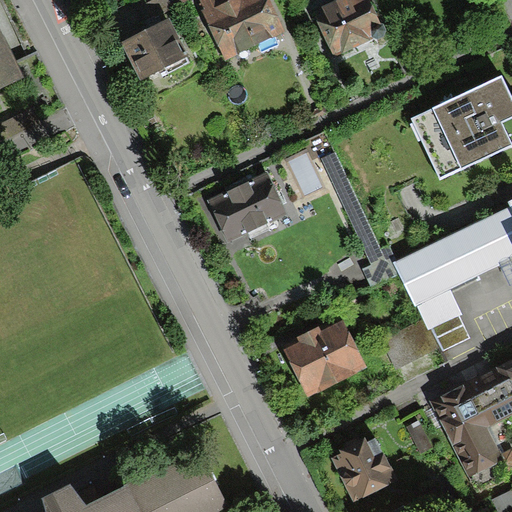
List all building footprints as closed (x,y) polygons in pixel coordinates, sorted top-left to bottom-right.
[(213,0),(207,3),(237,71),(289,48),(279,25),(297,18),(288,0),(213,0)] [(386,57),(363,10),(314,34),(337,81),(386,57)] [(182,17),(130,44),(154,91),(207,64),(182,17)] [(0,93),(19,85),(28,102),(59,87),(39,46),(15,57),(0,25),(0,93)] [(511,142),(511,96),(503,76),(412,117),(438,175),(511,142)] [(30,110),(0,125),(0,127),(8,142),(39,126),(30,110)] [(264,179),(207,207),(229,252),(286,224),(264,179)] [(455,300),(511,270),(511,209),(391,272),(430,346),(468,326),(455,300)] [(341,332),(283,364),(307,408),(365,376),(341,332)] [(511,360),(496,369),(511,400),(511,360)] [(429,404),(474,489),(511,470),(485,420),(511,406),(511,400),(496,369),(429,404)] [(371,433),(333,451),(355,499),(394,481),(371,433)] [(224,511),(192,452),(93,505),(81,511),(71,491),(47,503),(51,511),(224,511)]
